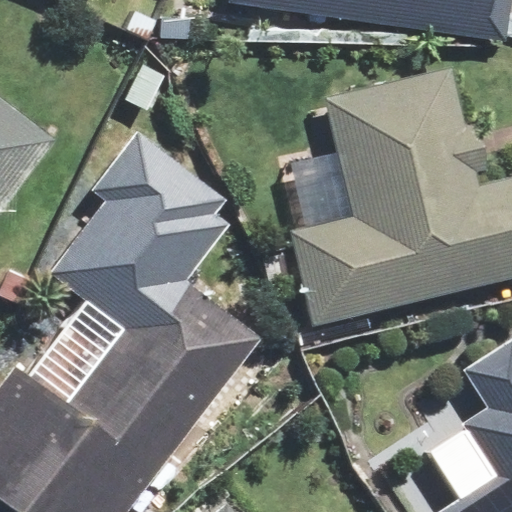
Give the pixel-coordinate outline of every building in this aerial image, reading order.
[(249,0),(498,34),(502,0),(249,0)] [(283,229),(306,322),(511,272),(511,172),(473,182),(443,61),(316,93),(345,214),(283,229)] [(0,187),(42,132),(0,100),(0,187)] [(0,502),(13,511),(117,511),(251,336),(161,268),(60,402),(5,361),(0,366),(0,502)] [(511,511),(511,344),(511,345),(506,337),(458,370),(479,402),(452,421),(486,473),(427,511),(511,511)] [(227,511),(219,501),(205,511),(227,511)]
